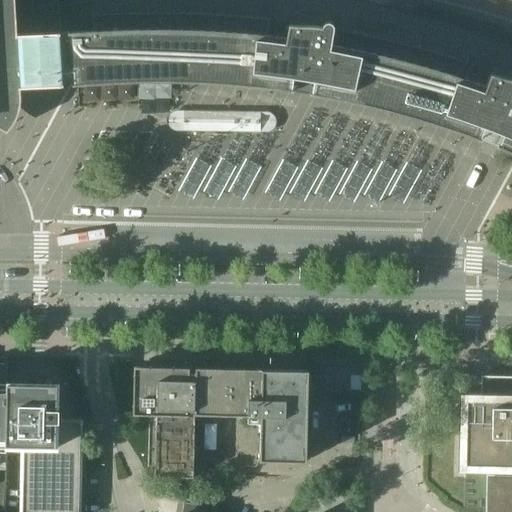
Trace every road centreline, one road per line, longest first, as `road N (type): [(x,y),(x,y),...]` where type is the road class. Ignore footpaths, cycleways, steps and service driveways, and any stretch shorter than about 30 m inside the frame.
road 1 (secondary): [(511,295),(0,286)]
road 2 (secondary): [(0,312),(511,320)]
